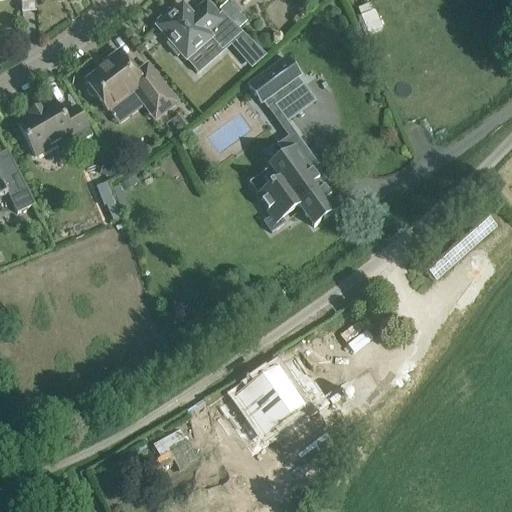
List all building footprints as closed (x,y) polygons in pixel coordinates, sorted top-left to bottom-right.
[(223,22),(219,18),(206,3),(191,16),(182,6),(157,28),(186,61),(211,39),(208,35),(223,22)] [(238,14),(229,22),(238,31),(247,23),(238,14)] [(251,72),(265,57),(259,50),(243,65),(251,72)] [(106,68),(85,84),(87,87),(86,92),(88,97),(93,100),(97,100),(107,114),(133,93),(137,90),(159,118),(176,105),(147,67),(136,75),(131,69),(119,53),(104,65),(106,68)] [(287,60),(248,88),(261,105),(262,104),(267,111),(273,106),(274,106),(301,86),(303,88),(304,87),(298,78),(299,77),(287,60)] [(92,137),(86,128),(76,111),(63,119),(55,105),(41,112),(39,109),(28,115),(30,119),(17,127),(35,158),(64,141),(69,150),(92,137)] [(176,118),(180,124),(185,121),(181,115),(176,118)] [(268,190),(257,198),(271,218),(263,224),(271,234),(275,231),(285,224),(282,220),(287,216),(298,208),(314,229),(338,211),(330,200),(329,200),(330,199),(329,198),(329,199),(328,199),(323,191),(324,191),(324,190),(323,190),(317,183),(318,182),(317,181),(316,182),(311,174),(312,174),(311,173),(310,173),(318,167),(305,148),(303,150),(297,142),(294,138),(278,149),(284,158),(270,168),(279,181),(279,182),(272,187),(271,186),(267,188),(268,190)] [(0,199),(7,196),(17,215),(34,207),(16,170),(7,152),(0,155),(0,199)] [(106,164),(102,178),(112,181),(116,167),(106,164)] [(319,407),(293,367),(274,381),(265,369),(224,399),(231,408),(215,419),(241,459),(319,407)] [(344,391),(363,407),(381,385),(360,367),(354,374),(356,376),(344,391)] [(180,435),(161,446),(168,458),(187,447),(180,435)]
